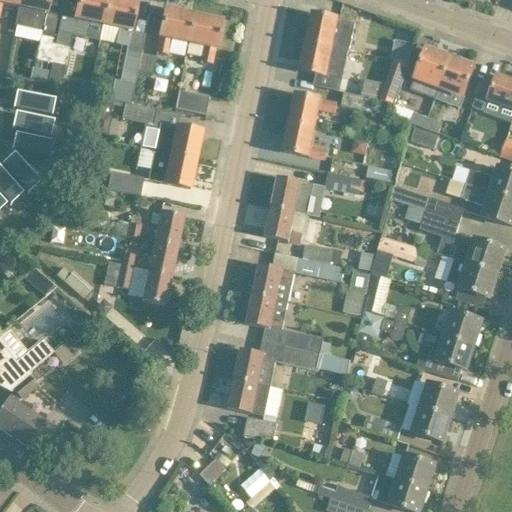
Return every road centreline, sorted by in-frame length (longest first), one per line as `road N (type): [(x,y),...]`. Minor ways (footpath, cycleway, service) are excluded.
road 1 (unclassified): [(119,511),(157,466),(192,368),(265,0)]
road 2 (unclassified): [(511,301),(444,511)]
road 3 (unclassified): [(511,48),(365,0)]
